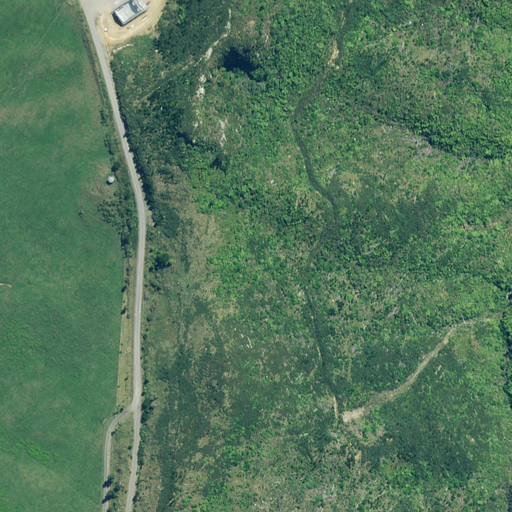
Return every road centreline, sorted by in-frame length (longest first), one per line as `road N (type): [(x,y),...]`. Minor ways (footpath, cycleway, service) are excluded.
road 1 (track): [(141,511),(157,325),(182,216),(129,107),(129,32),(111,0)]
road 2 (track): [(0,114),(78,0)]
